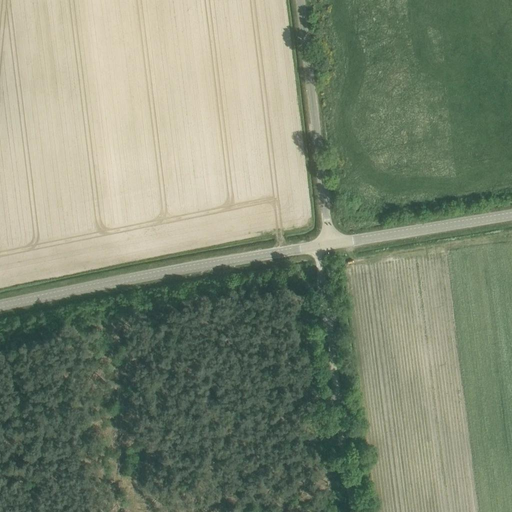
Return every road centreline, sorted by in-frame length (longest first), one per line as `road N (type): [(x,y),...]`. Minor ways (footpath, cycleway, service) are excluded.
road 1 (tertiary): [(0,305),(329,244)]
road 2 (track): [(329,244),(357,511)]
road 3 (unclassified): [(329,244),(299,0)]
road 4 (tertiary): [(329,244),(511,214)]
